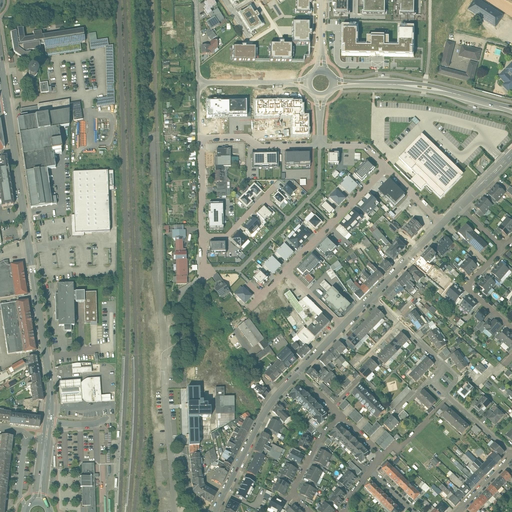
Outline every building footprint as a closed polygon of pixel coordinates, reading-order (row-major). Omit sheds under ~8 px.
[(217,9),(211,12),(210,10),(212,8),(216,5),(213,0),(204,0),(207,3),(206,2),(205,2),(204,3),(204,4),(204,5),(205,7),(204,8),(205,10),(204,11),(207,16),(209,14),(211,18),(206,22),(211,30),(220,25),(217,21),(223,17),(217,9)] [(296,0),(296,13),(310,13),(310,4),(312,4),(311,0),(296,0)] [(334,0),(335,1),(333,1),(333,6),(334,6),(334,10),(333,10),(333,15),(338,15),(338,13),(345,13),(345,15),(350,15),(350,10),(348,10),(348,0),(334,0)] [(385,0),(364,0),(364,13),(385,14),(385,0)] [(414,0),(400,0),(401,2),(399,2),(399,6),(401,6),(400,14),(414,14),(414,0)] [(504,16),(477,0),(475,0),(468,11),(496,29),(504,16)] [(250,7),(239,14),(250,33),(262,25),(257,18),(259,17),(256,13),(255,14),(250,7)] [(292,22),(292,44),(309,45),(310,36),(311,36),(311,32),(310,32),(310,23),(296,22),(292,22)] [(350,25),(342,25),(342,42),(343,42),(342,56),(379,56),(414,57),(414,26),(407,26),(407,28),(398,28),(398,45),(389,45),(389,37),(385,37),(385,35),(371,35),(371,36),(367,36),(367,44),(358,44),(358,27),(350,27),(350,25)] [(34,36),(25,38),(23,28),(17,29),(18,33),(16,33),(16,31),(11,32),(14,52),(23,59),(31,58),(30,53),(26,53),(26,51),(40,49),(40,45),(44,44),(46,56),(81,50),(80,43),(85,42),(84,36),(83,37),(82,35),(84,35),(83,29),(42,35),(41,30),(33,31),(34,36)] [(211,30),(205,33),(208,38),(214,33),(211,30)] [(337,45),(337,36),(335,36),(335,34),(329,34),(330,46),(337,45)] [(108,46),(107,39),(90,42),(91,49),(105,47),(106,85),(114,85),(113,45),(108,46)] [(217,41),(212,41),(212,43),(210,43),(210,49),(209,49),(209,54),(214,54),(214,50),(217,48),(217,47),(217,46),(217,42),(217,41)] [(292,44),(284,44),(284,42),(279,42),(279,44),(270,44),(270,61),(292,62),(292,44)] [(447,42),(441,65),(448,67),(454,44),(447,42)] [(241,47),(233,47),(233,61),(255,61),(255,47),(246,47),(246,45),(241,45),(241,47)] [(209,46),(201,46),(202,54),(209,54),(209,49),(209,46)] [(481,51),(462,46),(459,56),(478,61),(481,51)] [(440,68),(438,74),(472,83),(477,64),(470,62),(466,75),(440,68)] [(511,64),(499,76),(506,83),(505,84),(511,91),(511,89),(511,64)] [(34,70),(33,69),(32,70),(31,70),(30,70),(30,71),(29,71),(29,72),(29,73),(28,74),(29,75),(29,76),(30,77),(31,78),(32,78),(32,79),(35,78),(36,77),(37,76),(37,75),(37,74),(37,73),(37,72),(37,71),(36,71),(35,70),(34,70)] [(47,82),(39,83),(41,93),(49,92),(47,82)] [(114,89),(107,90),(107,97),(95,99),(97,106),(114,104),(114,89)] [(69,100),(38,105),(38,106),(39,116),(69,111),(69,100)] [(80,102),(69,103),(69,100),(69,111),(72,110),(81,109),(80,102)] [(218,116),(217,101),(207,101),(207,106),(209,106),(209,109),(207,109),(207,117),(214,117),(214,116),(218,116)] [(221,101),(217,101),(218,116),(218,117),(222,117),(229,117),(228,102),(221,102),(221,101)] [(237,117),(237,101),(228,101),(228,102),(229,117),(237,117)] [(246,101),(237,101),(237,117),(246,117),(246,101)] [(291,102),(255,103),(255,118),(291,118),(292,137),(307,136),(307,118),(300,118),(300,114),(302,114),(302,106),(300,106),(300,103),(291,103),(291,102)] [(38,106),(20,109),(21,115),(27,114),(28,117),(39,116),(38,106)] [(83,119),(81,109),(72,110),(74,121),(83,119)] [(21,119),(17,119),(20,134),(68,126),(69,111),(39,116),(28,117),(21,119)] [(411,120),(416,125),(420,121),(415,117),(411,120)] [(22,153),(62,147),(58,128),(69,126),(20,134),(22,153)] [(422,134),(399,158),(416,174),(410,180),(421,190),(426,184),(441,198),(463,174),(462,173),(422,134)] [(62,147),(22,153),(25,173),(47,169),(55,168),(56,168),(56,167),(55,167),(53,155),(61,154),(60,149),(62,149),(62,147)] [(222,149),(216,149),(216,158),(217,167),(223,167),(231,167),(230,149),(227,149),(222,149)] [(310,152),(284,153),(284,168),(288,168),(288,167),(294,166),(294,168),(299,168),(299,166),(306,166),(306,168),(310,168),(310,152)] [(262,153),(251,154),(252,169),(279,168),(278,161),(281,161),(281,155),(278,155),(278,153),(267,153),(267,154),(262,154),(262,153)] [(334,153),(328,153),(328,164),(339,165),(339,153),(334,153)] [(0,183),(10,182),(9,175),(8,169),(9,169),(8,166),(6,156),(1,157),(0,156),(0,183)] [(357,171),(354,174),(358,178),(362,182),(376,168),(367,160),(364,163),(356,170),(357,171)] [(28,191),(49,187),(47,169),(25,173),(28,191)] [(113,171),(73,172),(74,216),(75,233),(84,233),(110,232),(108,191),(114,191),(113,171)] [(223,177),(223,171),(215,172),(215,178),(214,178),(214,182),(217,182),(217,196),(226,196),(226,182),(224,182),(224,177),(223,177)] [(353,181),(349,178),(345,182),(354,190),(358,186),(353,181)] [(389,179),(378,191),(396,208),(407,197),(389,179)] [(10,182),(0,183),(0,198),(2,207),(14,205),(13,204),(10,182)] [(246,192),(252,198),(254,196),(256,198),(263,192),(259,188),(261,186),(257,182),(255,184),(254,183),(248,190),(246,192)] [(289,182),(282,189),(286,193),(284,195),(287,198),(290,200),(292,198),(290,196),(297,189),(289,182)] [(354,190),(345,182),(341,186),(345,190),(350,194),(354,190)] [(505,192),(496,185),(492,189),(501,197),(505,192)] [(49,187),(28,191),(31,208),(52,205),(57,204),(55,197),(51,197),(49,187)] [(501,197),(492,189),(488,194),(490,196),(497,201),(501,197)] [(340,194),(337,191),(330,198),(334,202),(339,206),(345,199),(340,194)] [(251,200),(252,198),(246,192),(244,194),(238,200),(247,208),(253,202),(251,200)] [(278,192),(272,198),(280,206),(287,198),(284,195),(283,194),(281,196),(278,192)] [(370,193),(357,207),(369,217),(381,204),(370,193)] [(497,201),(490,196),(488,198),(495,204),(497,201)] [(492,205),(483,198),(479,202),(488,209),(492,205)] [(328,204),(326,202),(321,207),(329,216),(334,210),(328,204)] [(488,209),(479,202),(475,207),(479,210),(484,214),(488,209)] [(223,203),(208,203),(209,230),(223,230),(223,203)] [(264,207),(257,214),(260,216),(258,218),(263,223),(264,225),(266,222),(265,222),(272,215),(273,215),(275,213),(268,207),(266,209),(264,207)] [(484,214),(479,210),(476,214),(481,218),(485,215),(484,214)] [(359,217),(353,211),(340,225),(342,227),(345,229),(347,231),(349,233),(349,234),(362,220),(359,217)] [(315,215),(308,222),(315,230),(323,222),(315,215)] [(84,236),(84,233),(75,233),(74,216),(71,216),(72,237),(84,236)] [(247,222),(256,230),(263,223),(258,218),(256,220),(252,217),(247,222)] [(511,222),(507,218),(503,223),(511,230),(511,229),(511,222)] [(417,223),(413,219),(408,225),(416,233),(422,227),(417,223)] [(400,228),(393,221),(391,224),(398,231),(400,228)] [(249,237),(256,230),(247,222),(242,227),(246,230),(244,232),(248,236),(249,237)] [(511,230),(503,223),(499,228),(503,231),(507,235),(511,230)] [(398,231),(391,224),(389,226),(396,233),(398,231)] [(374,225),(369,229),(373,234),(377,229),(374,225)] [(408,225),(403,231),(411,239),(416,233),(408,225)] [(466,225),(459,233),(465,239),(473,231),(466,225)] [(306,229),(303,226),(296,233),(305,241),(311,234),(306,229)] [(377,229),(373,234),(379,241),(381,240),(381,239),(384,237),(377,229)] [(239,230),(231,239),(241,248),(249,239),(246,237),(248,236),(244,232),(243,231),(242,233),(239,230)] [(473,231),(465,239),(480,254),(488,246),(473,231)] [(296,233),(289,240),(292,243),(298,248),(305,241),(296,233)] [(365,237),(361,241),(367,248),(371,244),(365,237)] [(392,246),(384,237),(381,239),(381,240),(386,246),(387,245),(389,247),(390,248),(386,253),(389,256),(387,257),(389,259),(391,258),(393,260),(394,259),(395,260),(396,258),(396,257),(399,254),(394,248),(392,246)] [(452,243),(446,237),(443,240),(443,239),(440,242),(441,242),(439,244),(440,245),(445,250),(446,250),(452,243)] [(327,238),(317,249),(327,258),(337,247),(337,246),(339,244),(332,238),(330,240),(327,238)] [(400,238),(392,246),(394,248),(399,254),(403,250),(404,250),(405,249),(405,248),(406,247),(404,246),(406,244),(400,238)] [(226,242),(209,242),(210,254),(226,254),(226,242)] [(289,248),(285,244),(281,249),(290,257),(294,253),(289,248)] [(445,250),(440,245),(435,250),(442,256),(447,251),(446,250),(445,250)] [(290,257),(281,249),(277,253),(280,257),(285,261),(290,257)] [(429,249),(420,258),(426,264),(428,262),(429,264),(435,257),(434,256),(435,254),(429,249)] [(312,253),(296,270),(310,283),(314,279),(311,275),(325,261),(320,257),(318,259),(312,253)] [(474,260),(468,254),(466,256),(468,259),(472,263),(474,260)] [(276,261),(273,257),(268,262),(277,270),(281,266),(276,261)] [(186,260),(176,260),(177,277),(186,277),(187,277),(187,259),(186,259),(186,260)] [(472,263),(468,259),(464,263),(472,271),(477,267),(472,263)] [(0,283),(25,280),(25,279),(24,279),(24,276),(24,275),(24,273),(24,272),(23,270),(23,269),(23,267),(23,266),(22,264),(22,263),(8,265),(8,261),(3,262),(0,263),(0,283)] [(392,267),(386,261),(380,267),(386,273),(392,267)] [(277,270),(268,262),(264,266),(268,269),(273,274),(277,270)] [(453,269),(444,262),(439,268),(443,272),(446,268),(451,272),(453,269)] [(472,271),(464,263),(460,267),(461,268),(468,275),(472,271)] [(505,267),(500,263),(496,268),(504,275),(508,270),(505,267)] [(262,267),(259,265),(257,267),(261,271),(263,273),(265,271),(262,267)] [(383,277),(372,266),(370,268),(374,272),(376,272),(373,276),(378,281),(383,277)] [(420,274),(412,266),(406,273),(412,278),(412,277),(416,280),(415,281),(418,284),(419,284),(418,283),(423,277),(420,274)] [(504,275),(496,268),(491,273),(496,277),(500,280),(504,275)] [(449,284),(432,270),(427,276),(430,278),(444,290),(449,284)] [(261,271),(253,279),(261,286),(265,283),(264,283),(269,278),(263,273),(261,271)] [(378,281),(373,276),(369,279),(368,278),(369,277),(365,273),(363,275),(374,286),(378,281)] [(406,273),(402,277),(407,283),(409,281),(411,279),(412,279),(412,278),(406,273)] [(216,283),(217,283),(219,281),(221,283),(223,282),(217,274),(213,277),(213,278),(216,283)] [(374,286),(363,275),(361,278),(365,282),(366,281),(367,282),(364,285),(369,290),(374,286)] [(407,283),(402,277),(397,282),(398,283),(402,288),(406,285),(407,283)] [(492,281),(487,277),(483,281),(491,288),(495,284),(492,281)] [(499,283),(494,279),(492,281),(495,284),(499,287),(501,285),(499,283)] [(25,280),(0,283),(0,298),(17,296),(18,296),(20,295),(20,296),(21,295),(23,295),(24,295),(27,294),(26,291),(27,291),(26,291),(26,288),(25,285),(26,285),(25,285),(25,282),(25,280)] [(359,289),(354,284),(353,283),(351,280),(346,283),(351,290),(353,288),(356,291),(355,291),(356,292),(354,294),(360,300),(365,295),(359,290),(359,289)] [(491,288),(483,281),(479,285),(484,290),(487,292),(491,288)] [(221,283),(218,285),(218,287),(216,288),(216,291),(217,293),(219,293),(220,296),(222,296),(225,293),(227,294),(230,292),(223,282),(221,283)] [(364,285),(360,288),(359,287),(360,286),(356,282),(354,284),(359,289),(359,290),(365,295),(369,290),(364,285)] [(398,283),(394,287),(393,286),(390,289),(397,295),(400,292),(401,293),(404,290),(402,288),(398,283)] [(413,288),(407,283),(406,285),(407,287),(405,289),(408,292),(409,291),(413,295),(416,292),(414,290),(414,289),(413,288)] [(55,308),(74,308),(74,301),(73,292),(73,284),(57,284),(57,295),(55,295),(55,308)] [(464,298),(449,284),(444,290),(460,304),(464,298)] [(243,288),(236,295),(240,299),(245,304),(252,297),(247,292),(243,288)] [(344,300),(338,295),(338,294),(333,289),(327,295),(330,298),(326,301),(329,304),(329,303),(332,306),(331,307),(338,313),(341,309),(344,312),(350,306),(344,300)] [(390,289),(384,296),(390,302),(397,295),(390,289)] [(84,291),(75,292),(73,292),(74,301),(76,301),(76,302),(84,302),(84,293),(84,291)] [(290,291),(284,295),(295,310),(301,305),(299,303),(290,291)] [(84,293),(84,302),(84,323),(97,323),(96,292),(84,293)] [(310,301),(307,297),(299,303),(301,305),(295,310),(309,328),(321,315),(322,315),(323,313),(314,304),(313,303),(312,302),(311,301),(310,301)] [(474,306),(464,298),(460,304),(469,312),(474,306)] [(28,300),(0,305),(2,315),(29,310),(28,300)] [(432,306),(429,310),(434,314),(437,310),(432,306)] [(74,308),(55,308),(56,322),(58,322),(58,326),(59,326),(64,326),(64,332),(66,332),(71,332),(71,331),(71,326),(74,326),(74,325),(74,308)] [(384,317),(377,309),(371,316),(378,322),(381,319),(382,319),(384,317)] [(482,309),(476,317),(481,322),(482,322),(488,315),(482,309)] [(29,310),(2,315),(3,325),(31,320),(29,310)] [(415,311),(407,316),(411,322),(419,316),(418,316),(416,314),(417,313),(415,311)] [(309,328),(307,330),(315,338),(330,323),(322,315),(321,315),(309,328)] [(378,322),(371,316),(365,322),(372,328),(375,324),(376,325),(378,323),(378,322)] [(419,316),(411,322),(418,331),(427,324),(422,317),(420,318),(419,316)] [(264,339),(249,319),(242,324),(238,327),(253,347),(264,339)] [(31,320),(3,325),(5,335),(32,330),(31,320)] [(492,324),(487,320),(485,323),(482,326),(487,330),(492,324)] [(487,330),(486,330),(493,336),(501,326),(495,321),(492,324),(487,330)] [(365,322),(359,328),(366,334),(369,331),(370,332),(372,329),(372,328),(365,322)] [(481,322),(476,328),(479,330),(482,326),(485,323),(482,322),(481,322)] [(307,330),(304,327),(296,335),(300,341),(303,343),(307,347),(315,338),(307,330)] [(366,334),(359,328),(353,334),(360,340),(363,337),(364,338),(367,335),(366,334)] [(443,336),(438,328),(435,330),(441,338),(443,336)] [(32,330),(5,335),(6,344),(34,340),(32,330)] [(435,330),(428,336),(433,343),(441,338),(435,330)] [(501,334),(498,338),(501,340),(500,341),(503,343),(511,334),(509,333),(508,331),(507,330),(505,330),(501,334)] [(409,340),(401,333),(396,339),(403,346),(409,340)] [(360,340),(353,334),(347,340),(351,343),(354,346),(357,343),(358,344),(361,341),(360,340)] [(511,335),(511,334),(503,343),(506,346),(506,345),(509,347),(511,344),(511,343),(511,335)] [(441,338),(433,343),(439,351),(446,345),(441,338)] [(403,346),(396,339),(390,345),(397,353),(403,346)] [(34,340),(6,344),(8,354),(35,350),(34,340)] [(343,345),(339,341),(333,348),(340,355),(343,352),(342,351),(345,348),(343,345)] [(295,343),(291,347),(296,351),(297,349),(299,351),(297,354),(302,359),(306,355),(299,347),(297,344),(295,343)] [(299,347),(306,355),(310,351),(307,347),(303,343),(299,347)] [(397,353),(390,345),(384,351),(391,359),(397,353)] [(268,346),(254,356),(257,361),(272,351),(268,346)] [(286,348),(280,354),(281,356),(278,359),(279,361),(287,368),(291,364),(292,365),(297,361),(293,357),(293,356),(290,352),(286,348)] [(340,355),(333,348),(329,352),(334,358),(335,358),(335,357),(337,358),(340,355)] [(391,359),(384,351),(378,358),(379,359),(383,363),(385,365),(391,359)] [(457,351),(450,357),(455,364),(462,359),(457,351)] [(329,352),(325,356),(331,362),(336,367),(338,365),(334,361),(336,359),(335,358),(334,358),(329,352)] [(36,356),(28,358),(28,362),(29,365),(29,366),(38,364),(36,356)] [(325,356),(320,361),(326,367),(327,368),(330,365),(329,364),(331,362),(325,356)] [(340,361),(337,358),(336,359),(334,361),(338,365),(339,367),(342,364),(340,361)] [(434,365),(427,358),(422,362),(429,369),(434,365)] [(375,363),(371,359),(365,366),(372,373),(378,367),(379,367),(375,363)] [(468,367),(462,359),(455,364),(460,372),(468,367)] [(22,360),(11,367),(14,372),(25,366),(24,363),(22,360)] [(279,361),(273,367),(270,364),(267,368),(270,370),(265,375),(272,383),(287,368),(279,361)] [(429,369),(422,362),(418,367),(425,374),(429,369)] [(38,364),(29,366),(29,367),(29,369),(29,373),(28,373),(29,377),(30,377),(31,377),(39,375),(38,364)] [(486,370),(480,364),(475,368),(482,374),(486,370)] [(365,366),(359,372),(366,379),(372,373),(365,366)] [(425,374),(418,367),(413,371),(420,378),(425,374)] [(328,373),(324,368),(318,374),(319,375),(318,376),(321,378),(320,378),(329,387),(333,383),(338,378),(331,372),(330,371),(328,373)] [(318,374),(312,369),(306,374),(313,381),(317,377),(319,380),(320,378),(321,378),(318,376),(319,375),(318,374)] [(359,375),(355,371),(350,375),(355,379),(359,375)] [(420,378),(413,371),(409,376),(416,383),(420,378)] [(39,375),(31,377),(32,383),(27,384),(28,388),(30,386),(32,385),(41,383),(39,375)] [(99,378),(88,379),(86,379),(84,380),(83,381),(82,382),(82,383),(81,384),(80,386),(79,387),(79,389),(79,390),(79,391),(79,392),(79,393),(79,394),(80,395),(80,396),(81,397),(82,399),(83,399),(84,400),(85,401),(86,402),(88,402),(89,403),(101,402),(101,395),(99,378)] [(59,382),(61,404),(82,402),(80,380),(59,382)] [(41,383),(32,385),(30,386),(32,399),(33,402),(39,401),(43,400),(41,383)] [(464,390),(461,393),(465,397),(470,391),(471,392),(474,389),(469,384),(464,390)] [(269,392),(263,387),(262,389),(257,385),(254,389),(259,393),(258,394),(264,399),(269,392)] [(334,394),(326,386),(323,390),(330,397),(334,394)] [(360,386),(352,394),(355,398),(356,397),(359,399),(358,400),(362,404),(363,403),(365,405),(364,406),(373,398),(371,396),(370,396),(367,393),(365,391),(360,386)] [(299,387),(294,391),(291,394),(291,395),(288,397),(291,400),(291,399),(294,401),(295,400),(295,399),(303,391),(299,387)] [(188,403),(188,418),(210,417),(210,408),(207,408),(207,404),(203,405),(200,405),(200,401),(199,388),(187,389),(188,403)] [(199,388),(200,401),(202,401),(203,405),(207,404),(207,408),(210,408),(210,417),(211,434),(234,420),(234,414),(217,414),(217,415),(216,415),(215,388),(199,388)] [(224,388),(215,388),(216,415),(217,415),(217,414),(234,414),(234,397),(224,397),(224,388)] [(423,390),(416,398),(422,403),(429,396),(423,390)] [(304,391),(303,391),(295,399),(295,400),(302,406),(310,397),(311,397),(308,394),(304,391)] [(429,396),(422,403),(428,409),(429,410),(431,407),(436,402),(429,396)] [(310,397),(302,406),(308,412),(316,403),(317,403),(314,400),(314,401),(310,397)] [(488,402),(483,397),(478,403),(475,406),(479,410),(484,404),(485,405),(488,402)] [(375,400),(373,398),(364,406),(365,407),(366,406),(368,408),(367,409),(371,413),(372,412),(374,414),(373,415),(377,419),(385,411),(380,405),(378,403),(375,400)] [(32,399),(24,400),(23,406),(32,408),(38,408),(39,401),(33,402),(32,399)] [(278,403),(275,407),(276,408),(273,411),(278,417),(283,411),(285,410),(278,403)] [(316,403),(308,412),(314,418),(322,410),(323,410),(323,409),(321,406),(320,407),(317,403),(316,403)] [(444,404),(439,408),(444,413),(445,412),(449,408),(444,404)] [(31,416),(25,416),(24,426),(39,428),(40,417),(37,417),(38,408),(32,408),(31,416)] [(457,416),(450,409),(442,417),(450,424),(457,416)] [(322,410),(314,418),(313,419),(319,425),(321,424),(322,424),(324,422),(323,421),(327,418),(325,416),(327,414),(323,410),(322,410)] [(403,421),(409,415),(404,410),(398,416),(403,421)] [(491,416),(489,419),(494,424),(496,421),(498,422),(503,416),(497,410),(493,414),(491,416)] [(290,417),(283,411),(278,417),(284,423),(290,417)] [(11,412),(3,412),(2,420),(10,421),(10,414),(11,414),(11,412)] [(11,414),(10,414),(10,421),(9,424),(24,426),(25,416),(11,414)] [(392,416),(384,425),(391,432),(399,423),(392,416)] [(457,416),(450,424),(462,435),(469,427),(457,416)] [(211,434),(210,417),(188,418),(189,447),(198,446),(199,446),(199,443),(201,442),(201,440),(211,440),(211,434)] [(239,418),(230,423),(233,425),(235,426),(237,424),(238,424),(239,422),(240,420),(239,418)] [(246,419),(246,418),(245,419),(244,422),(240,420),(239,422),(249,427),(252,422),(246,419)] [(316,430),(319,425),(313,419),(312,418),(308,423),(309,424),(309,423),(311,426),(313,428),(316,430)] [(281,424),(272,420),(268,429),(277,433),(279,430),(280,429),(281,427),(281,426),(281,424)] [(249,427),(239,422),(238,424),(242,426),(240,429),(247,433),(249,427)] [(335,430),(331,433),(332,433),(329,436),(332,438),(335,440),(336,438),(344,430),(340,425),(335,430)] [(481,431),(475,425),(471,430),(478,435),(481,431)] [(247,433),(240,429),(239,432),(237,431),(235,429),(233,433),(244,438),(247,433)] [(307,430),(306,429),(304,432),(305,433),(304,435),(311,439),(313,435),(312,434),(309,432),(307,430)] [(344,430),(336,438),(342,444),(351,436),(351,435),(349,433),(348,433),(344,429),(344,430)] [(244,438),(233,433),(232,437),(235,438),(235,436),(237,437),(235,440),(241,443),(244,438)] [(271,437),(263,433),(258,442),(266,446),(268,442),(270,444),(272,441),(269,439),(271,437)] [(12,437),(2,436),(0,435),(0,445),(1,446),(0,450),(2,451),(11,452),(12,437)] [(311,439),(304,435),(299,446),(307,450),(312,439),(311,439)] [(351,436),(342,444),(349,450),(357,442),(358,442),(355,439),(351,436)] [(241,443),(235,440),(234,442),(230,440),(228,443),(239,449),(241,443)] [(266,446),(258,442),(254,451),(256,453),(261,455),(262,453),(265,454),(267,451),(269,452),(268,454),(278,459),(281,454),(271,449),(270,448),(266,446)] [(357,442),(349,450),(355,457),(364,448),(361,445),(361,446),(357,442)] [(239,449),(228,443),(226,448),(227,448),(228,447),(231,449),(230,451),(236,454),(239,449)] [(504,452),(495,443),(490,448),(494,452),(499,457),(504,452)] [(283,450),(272,444),(270,448),(271,449),(281,454),(283,450)] [(214,448),(209,451),(212,464),(214,462),(217,460),(214,448)] [(364,448),(355,457),(354,457),(361,464),(363,462),(365,460),(365,459),(368,456),(367,454),(368,452),(364,448)] [(480,448),(475,453),(479,457),(484,452),(480,448)] [(324,452),(320,450),(317,455),(328,461),(331,455),(330,454),(324,452)] [(11,452),(2,451),(0,463),(9,464),(11,452)] [(230,451),(229,451),(228,453),(225,451),(223,454),(233,460),(236,454),(230,451)] [(303,457),(293,452),(289,459),(300,464),(303,457)] [(477,460),(468,452),(465,454),(474,463),(477,460)] [(494,452),(489,457),(493,461),(497,464),(501,459),(499,457),(494,452)] [(251,463),(260,467),(265,457),(261,455),(256,453),(251,463)] [(233,460),(223,454),(221,458),(225,460),(224,462),(231,465),(233,460)] [(474,463),(465,454),(461,458),(468,465),(469,463),(471,466),(472,465),(474,463)] [(328,461),(317,455),(314,461),(319,463),(324,466),(325,467),(328,461)] [(483,472),(493,461),(489,457),(486,460),(487,461),(482,466),(480,469),(483,472)] [(199,459),(190,460),(191,471),(192,480),(201,479),(201,474),(200,459),(199,459)] [(480,464),(477,460),(474,463),(480,469),(482,466),(480,464)] [(493,461),(483,472),(486,475),(497,464),(493,461)] [(224,462),(224,463),(222,466),(220,470),(227,473),(231,465),(224,462)] [(0,463),(0,476),(8,477),(9,464),(0,463)] [(94,463),(82,464),(82,476),(80,476),(80,477),(81,477),(81,484),(81,487),(80,487),(82,487),(82,490),(82,506),(87,506),(87,511),(95,511),(95,485),(95,478),(98,478),(98,474),(94,474),(94,463)] [(260,467),(251,463),(247,472),(255,476),(260,467)] [(393,468),(388,463),(387,464),(383,468),(382,469),(387,475),(393,468)] [(480,469),(474,463),(472,465),(476,470),(478,471),(474,474),(481,480),(486,475),(483,472),(480,469)] [(292,466),(286,464),(284,469),(294,474),(297,469),(292,466)] [(316,469),(312,467),(309,472),(319,478),(322,472),(316,469)] [(349,467),(348,467),(346,469),(348,471),(353,475),(355,473),(353,471),(351,469),(349,467)] [(220,470),(217,468),(211,480),(221,485),(227,473),(220,470)] [(393,468),(387,475),(393,480),(399,473),(393,468)] [(294,474),(284,469),(281,474),(287,477),(292,480),(294,474)] [(474,474),(472,476),(464,469),(461,472),(469,480),(476,486),(481,480),(474,474)] [(353,475),(348,471),(343,476),(352,484),(356,478),(353,475)] [(511,478),(505,471),(500,476),(506,482),(511,478)] [(319,478),(309,472),(306,478),(310,480),(317,484),(317,483),(319,478)] [(399,473),(393,480),(398,485),(404,479),(399,473)] [(455,476),(453,474),(450,477),(460,487),(461,485),(463,486),(459,490),(465,497),(470,491),(458,479),(455,476)] [(352,484),(343,476),(339,481),(339,482),(343,486),(347,489),(352,484)] [(500,476),(496,481),(502,487),(506,482),(500,476)] [(468,480),(467,479),(465,481),(460,477),(460,478),(458,479),(470,491),(476,486),(469,480),(468,480)] [(254,483),(244,478),(235,496),(246,501),(254,483)] [(204,488),(203,479),(201,479),(192,480),(193,490),(193,493),(210,503),(216,494),(209,490),(208,490),(204,488)] [(404,479),(398,485),(403,490),(409,484),(404,479)] [(284,482),(278,480),(276,485),(286,490),(289,485),(284,482)] [(371,481),(365,487),(370,492),(376,486),(371,481)] [(502,487),(496,481),(491,486),(497,492),(502,487)] [(409,484),(403,490),(408,495),(415,489),(409,484)] [(286,490),(276,485),(273,490),(278,493),(284,495),(286,490)] [(311,488),(306,485),(303,486),(302,489),(314,495),(317,490),(311,488)] [(448,491),(443,485),(440,488),(445,493),(448,491)] [(381,491),(376,486),(370,492),(375,497),(381,491)] [(497,492),(491,486),(487,491),(493,497),(497,492)] [(342,492),(337,488),(333,493),(335,495),(341,500),(345,495),(342,492)] [(314,495),(302,489),(300,492),(301,494),(312,500),(314,495)] [(415,489),(408,495),(414,500),(420,494),(415,489)] [(451,493),(448,490),(448,491),(445,493),(448,496),(447,497),(449,499),(448,500),(455,507),(460,502),(451,493)] [(387,496),(381,491),(375,497),(381,502),(387,496)] [(459,491),(456,494),(453,491),(451,493),(460,502),(465,497),(459,491)] [(493,497),(487,491),(482,495),(488,501),(493,497)] [(341,500),(335,495),(331,499),(330,500),(335,503),(338,506),(343,502),(341,500)] [(488,501),(482,495),(477,500),(483,506),(488,501)] [(392,501),(387,496),(381,502),(386,508),(392,501)] [(274,497),(269,507),(269,508),(271,509),(274,511),(280,500),(274,497)] [(280,500),(274,511),(275,511),(280,511),(285,503),(280,500)] [(477,500),(473,505),(479,511),(483,506),(477,500)] [(229,501),(225,509),(232,511),(235,511),(238,505),(229,501)] [(392,501),(386,508),(384,510),(386,511),(392,511),(397,507),(392,501)] [(325,503),(325,502),(321,506),(327,511),(333,511),(334,511),(330,507),(325,503)]
